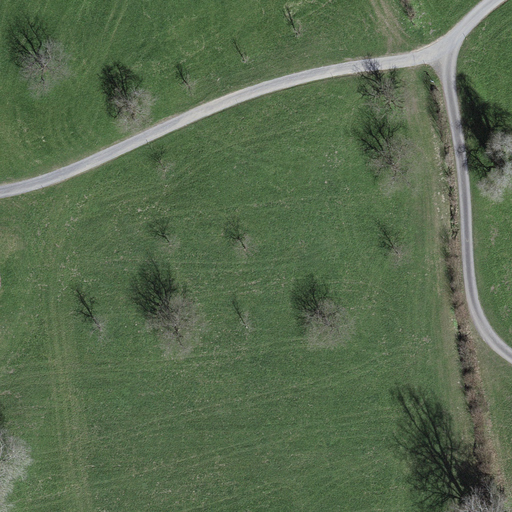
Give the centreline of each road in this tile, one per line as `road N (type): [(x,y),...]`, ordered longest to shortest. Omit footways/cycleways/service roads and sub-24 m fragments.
road 1 (unclassified): [(0,192),(85,166),(269,86),(443,50)]
road 2 (unclassified): [(443,50),(475,307),(494,343),(511,356)]
